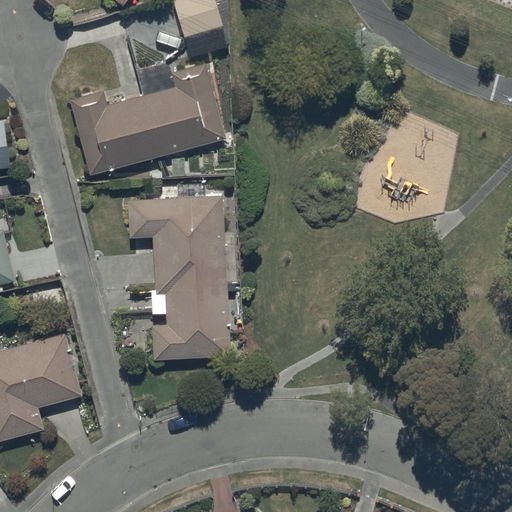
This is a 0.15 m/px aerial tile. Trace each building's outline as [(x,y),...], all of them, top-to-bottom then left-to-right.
[(217,0),(177,0),(186,30),(223,19),(217,0)] [(103,84),(73,92),(93,167),(226,129),(205,55),(172,65),(176,78),(107,98),(103,84)] [(0,160),(11,159),(4,112),(0,112),(0,160)] [(224,188),(129,193),(131,229),(153,228),(154,303),(167,303),(167,316),(154,317),(156,351),(232,347),(224,188)] [(0,274),(15,272),(3,223),(0,223),(0,274)] [(0,433),(44,421),(38,399),(82,387),(67,327),(4,343),(0,328),(0,433)]
